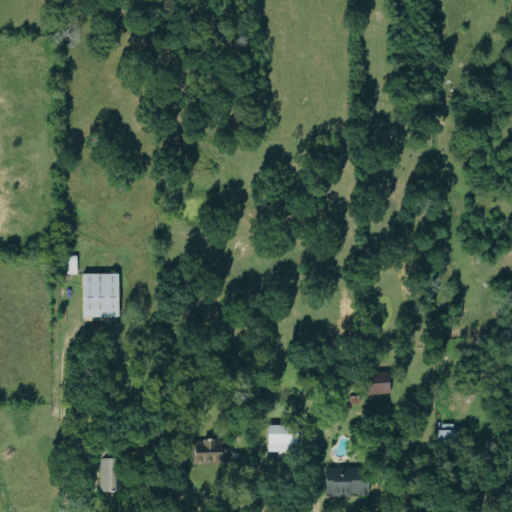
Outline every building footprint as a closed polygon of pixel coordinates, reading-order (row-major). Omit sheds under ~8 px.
[(88,319),(124,318),(123,274),(87,275),(88,319)] [(374,373),(373,393),(394,394),(395,374),(374,373)] [(272,451),(302,451),(302,426),(272,426),(272,451)] [(196,441),(196,465),(228,465),(228,441),(196,441)] [(123,460),(102,460),(103,494),(124,493),(123,460)] [(330,467),(329,494),(372,496),(373,469),(330,467)]
